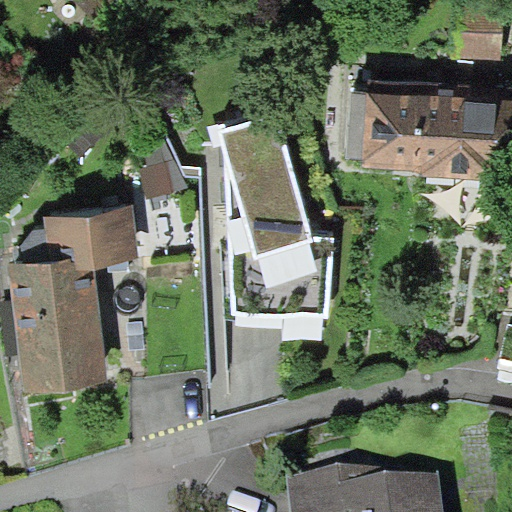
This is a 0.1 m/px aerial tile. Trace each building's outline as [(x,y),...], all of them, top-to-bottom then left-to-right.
[(414,43),(496,49),(498,11),(417,5),(414,43)] [(364,158),(496,167),(501,91),(369,82),(364,158)] [(275,115),(217,130),(225,148),(230,314),(328,320),(332,237),(312,235),(275,115)] [(81,255),(126,250),(121,207),(46,216),(47,228),(31,230),(21,243),(23,259),(10,261),(24,380),(95,371),(81,255)] [(422,511),(420,494),(379,499),(378,485),(332,486),(292,495),(294,511),(422,511)]
